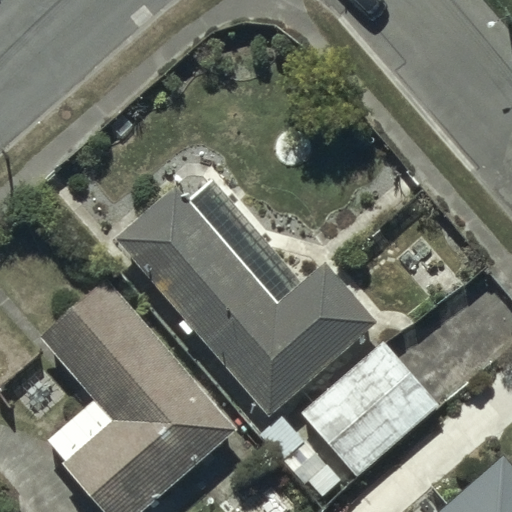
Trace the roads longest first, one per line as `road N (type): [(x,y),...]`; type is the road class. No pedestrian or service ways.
road 1 (residential): [(402,0),(511,124)]
road 2 (residential): [(0,88),(103,0)]
